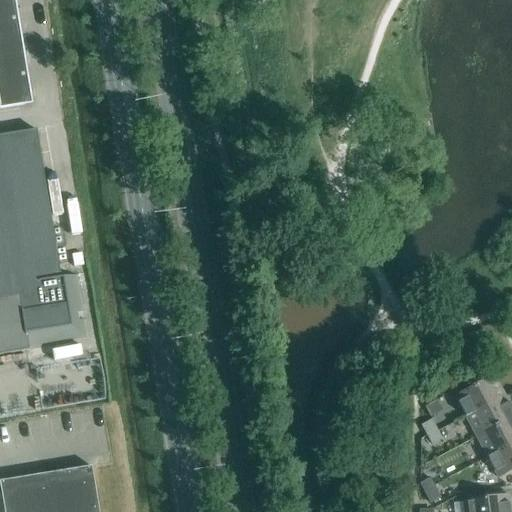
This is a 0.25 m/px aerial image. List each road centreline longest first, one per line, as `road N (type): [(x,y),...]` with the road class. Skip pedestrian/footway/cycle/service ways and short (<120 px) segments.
road 1 (primary): [(240,511),(157,0)]
road 2 (primary): [(108,0),(190,511)]
